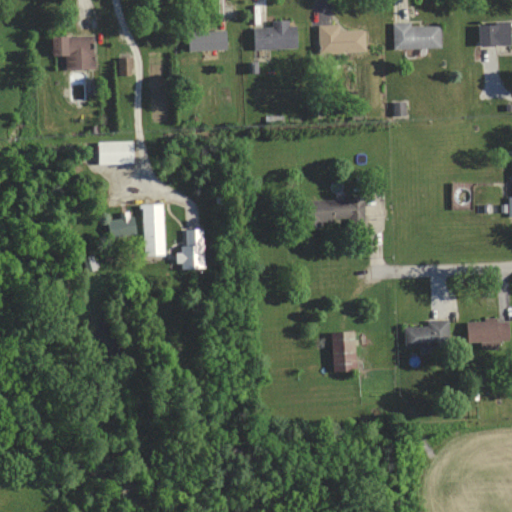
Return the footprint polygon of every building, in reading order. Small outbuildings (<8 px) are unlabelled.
[(251,27),(251,48),(297,47),(296,20),(270,21),(270,26),(251,27)] [(511,20),(476,20),(476,44),(511,44),(511,20)] [(391,22),(391,46),(439,46),(439,22),(391,22)] [(338,29),(338,23),(318,23),(318,54),(364,53),(364,29),(338,29)] [(185,30),(185,49),(226,49),(226,30),(185,30)] [(61,57),(61,69),(93,69),(93,34),(48,35),(48,57),(61,57)] [(95,162),(131,162),(131,140),(95,140),(95,162)] [(362,196),(333,196),(333,218),(345,218),(345,226),(362,226),(362,196)] [(165,246),(164,203),(141,204),(142,247),(165,246)] [(464,320),(465,342),(479,341),(479,349),(497,348),(497,340),(509,339),(508,318),(464,320)] [(425,319),(426,325),(402,326),(403,346),(449,345),(449,319),(425,319)] [(330,369),(353,369),(353,331),(330,331),(330,369)]
